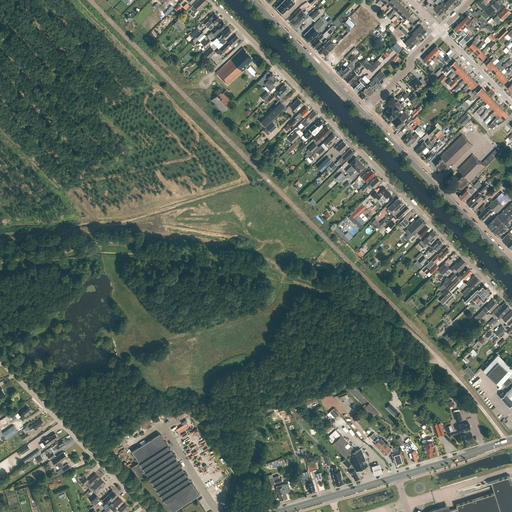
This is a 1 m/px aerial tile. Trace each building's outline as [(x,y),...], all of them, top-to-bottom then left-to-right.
[(202,7),(207,2),(205,0),(197,0),(193,5),(190,8),(192,11),(189,13),(193,17),(196,14),(194,13),(198,10),(199,12),(203,8),(202,7)] [(284,0),(276,8),(282,14),(287,9),(288,10),(295,3),(291,0),(284,0)] [(391,6),(396,0),(388,0),(387,2),(390,5),(387,7),(389,9),(392,6),(391,6)] [(396,10),(401,4),(397,0),(396,0),(391,6),(392,6),(394,9),(392,12),(393,13),(396,10)] [(441,0),(441,1),(439,3),(436,0),(434,2),(437,5),(444,12),(449,8),(441,0)] [(450,9),(454,4),(449,0),(447,0),(446,1),(444,0),(441,0),(441,1),(441,0),(449,8),(450,9)] [(482,0),(480,3),(478,5),(478,4),(472,10),(477,15),(484,8),(484,7),(490,1),(489,0),(482,0)] [(497,10),(503,4),(498,0),(494,0),(491,3),(492,5),(487,10),(491,14),(496,9),(497,10)] [(400,14),(406,8),(401,4),(396,10),(399,13),(396,16),(397,18),(400,15),(400,14)] [(437,5),(434,8),(431,5),(430,6),(433,9),(440,16),(444,12),(437,5)] [(357,22),(366,13),(359,6),(350,15),(357,22)] [(503,20),(511,12),(505,7),(497,15),(498,15),(493,19),(498,24),(503,20)] [(404,19),(410,13),(406,8),(400,14),(400,15),(403,17),(400,20),(402,22),(405,19),(404,19)] [(293,24),(305,12),(301,9),(290,21),(293,24)] [(322,14),(319,11),(317,9),(310,16),(314,21),(322,14)] [(308,16),(305,12),(293,24),(297,27),(305,19),(308,16)] [(207,27),(217,16),(215,13),(209,18),(210,19),(204,24),(207,27)] [(215,24),(221,19),(217,16),(207,27),(209,29),(215,24)] [(475,22),(472,19),(472,20),(468,16),(463,20),(467,25),(470,22),(472,24),(473,24),(474,23),(477,26),(479,24),(476,21),(475,22)] [(503,24),(506,28),(510,24),(511,26),(511,24),(511,17),(507,23),(506,22),(503,24)] [(323,22),(320,18),(314,24),(314,25),(304,34),(310,40),(315,36),(319,33),(316,29),(323,22)] [(355,25),(348,18),(343,23),(350,30),(355,25)] [(178,20),(172,25),(180,32),(185,27),(178,20)] [(463,20),(458,24),(463,29),(465,27),(468,29),(469,29),(474,35),(476,33),(470,27),(467,25),(463,20)] [(208,35),(211,38),(215,34),(214,34),(219,29),(220,31),(222,29),(223,29),(226,25),(222,21),(211,31),(208,35)] [(419,25),(416,28),(422,34),(426,30),(421,24),(418,21),(416,23),(419,25)] [(466,31),(463,29),(458,24),(454,29),(458,33),(459,33),(460,34),(462,34),(463,34),(464,33),(465,34),(467,32),(466,31)] [(491,32),(494,29),(489,24),(486,27),(491,32)] [(416,28),(414,25),(412,27),(415,30),(412,33),(413,34),(418,38),(422,34),(416,28)] [(196,37),(202,31),(197,27),(192,32),(196,37)] [(228,34),(231,31),(231,30),(231,29),(230,28),(229,28),(228,27),(224,31),(221,33),(222,34),(217,39),(220,41),(219,42),(220,43),(221,42),(222,44),(226,40),(224,39),(228,35),(228,34)] [(326,37),(332,31),(329,28),(323,34),(322,33),(318,36),(312,42),(313,43),(313,44),(316,47),(319,44),(322,41),(321,40),(325,36),(326,37)] [(500,39),(508,31),(506,29),(498,37),(500,39)] [(200,41),(205,36),(202,32),(197,37),(200,41)] [(154,38),(150,33),(146,37),(150,42),(154,38)] [(419,39),(418,38),(413,34),(410,37),(407,34),(405,35),(408,38),(409,38),(414,44),(419,39)] [(463,38),(467,42),(471,37),(467,34),(463,38)] [(235,42),(239,38),(236,35),(226,44),(225,43),(220,48),(223,52),(230,45),(232,47),(236,43),(235,42)] [(469,47),(473,51),(477,47),(474,44),(477,41),(476,40),(479,37),(477,36),(474,39),(475,39),(472,42),(473,42),(469,47)] [(206,47),(211,42),(208,38),(203,44),(203,45),(206,47)] [(414,44),(409,38),(408,38),(406,41),(403,38),(401,40),(404,43),(410,48),(414,44)] [(329,51),(335,45),(329,39),(323,45),(318,50),(321,53),(322,52),(325,55),(328,51),(329,51)] [(405,45),(401,41),(399,39),(397,41),(403,47),(405,45)] [(484,48),(482,46),(481,46),(484,43),(483,41),(480,44),(477,47),(473,51),(477,55),(482,51),(484,49),(484,48)] [(200,53),(206,47),(203,45),(197,50),(200,53)] [(437,46),(432,50),(437,55),(439,57),(439,58),(440,58),(442,57),(441,56),(441,55),(439,53),(441,50),(437,46)] [(248,63),(251,60),(253,59),(243,47),(216,72),(228,85),(246,68),(245,67),(249,64),(248,63)] [(486,50),(487,49),(485,47),(484,48),(484,49),(482,51),(477,55),(482,60),(486,56),(484,53),(487,51),(486,50)] [(205,54),(208,58),(215,52),(212,48),(205,54)] [(434,57),(437,55),(432,50),(428,55),(432,59),(435,62),(434,62),(437,65),(439,63),(436,60),(437,60),(434,57)] [(495,64),(493,62),(495,59),(496,58),(495,57),(496,55),(491,51),(489,53),(493,57),(486,64),(491,69),(495,65),(495,64)] [(429,62),(432,59),(428,55),(423,59),(427,63),(427,64),(430,67),(429,67),(432,70),(433,69),(431,66),(432,65),(429,62)] [(351,61),(347,65),(343,69),(342,68),(338,71),(341,73),(342,76),(343,76),(344,76),(348,72),(348,73),(355,67),(351,63),(352,62),(353,62),(357,59),(353,56),(350,59),(351,61)] [(213,68),(217,64),(210,57),(206,61),(213,68)] [(362,60),(360,63),(367,70),(368,69),(372,65),(367,60),(365,58),(362,60)] [(338,70),(346,62),(343,59),(335,67),(338,70)] [(498,62),(495,64),(495,65),(491,69),(495,73),(500,69),(497,67),(500,64),(499,63),(502,61),(500,59),(497,62),(498,62)] [(381,63),(378,60),(372,65),(375,69),(381,63)] [(455,70),(460,65),(455,61),(451,65),(448,67),(447,66),(444,69),(446,71),(449,68),(450,70),(452,67),(455,70)] [(504,73),(501,71),(504,68),(506,65),(505,63),(502,66),(502,67),(500,69),(495,73),(499,78),(504,73)] [(460,74),(464,70),(460,65),(455,70),(453,72),(450,75),(451,77),(454,74),(455,75),(457,72),(460,74)] [(354,70),(345,78),(346,78),(345,79),(346,80),(347,80),(350,83),(356,77),(358,74),(357,73),(360,70),(357,67),(354,70)] [(508,78),(506,76),(509,73),(508,72),(511,70),(509,68),(506,71),(504,73),(499,78),(504,82),(508,78)] [(359,93),(365,100),(384,82),(383,81),(381,83),(379,81),(385,75),(381,70),(373,78),(374,79),(359,93)] [(462,76),(464,79),(469,74),(464,70),(460,74),(457,77),(454,79),(454,80),(450,85),(452,88),(457,83),(456,81),(459,79),(462,76)] [(265,75),(257,82),(261,86),(264,82),(265,83),(271,89),(274,86),(272,83),(275,81),(276,80),(277,79),(274,76),(275,75),(272,73),(272,74),(271,73),(267,78),(265,75)] [(444,74),(439,79),(442,82),(448,77),(444,74)] [(469,83),(473,79),(469,74),(464,79),(462,81),(459,84),(460,86),(463,83),(463,84),(466,81),(469,83)] [(411,80),(408,83),(411,87),(411,86),(415,90),(422,83),(424,85),(427,83),(422,78),(419,80),(415,76),(411,80)] [(358,92),(367,84),(361,78),(352,86),(358,92)] [(473,88),(478,83),(473,79),(469,83),(466,86),(465,86),(467,88),(467,87),(468,88),(471,85),(473,88)] [(279,100),(290,89),(285,84),(275,93),(274,94),(275,94),(273,96),(272,95),(268,100),(270,102),(275,97),(278,101),(275,104),(276,105),(259,121),(265,127),(286,107),(279,100)] [(486,92),(482,88),(475,95),(473,93),(470,95),(472,97),(474,96),(475,98),(477,97),(480,94),(482,97),(486,92)] [(233,103),(223,92),(222,93),(220,92),(211,100),(222,113),(233,103)] [(486,101),(491,97),(486,92),(482,97),(479,99),(476,102),(478,104),(481,101),(484,99),(486,101)] [(264,101),(269,96),(266,93),(261,97),(264,101)] [(413,93),(408,98),(411,101),(416,96),(413,93)] [(491,106),(495,101),(491,97),(486,101),(491,105),(491,106)] [(295,112),(303,105),(298,99),(290,107),(295,112)] [(400,104),(397,101),(395,104),(394,103),(392,105),(391,105),(387,109),(387,110),(384,113),(388,116),(398,106),(398,107),(400,104)] [(464,101),(457,107),(460,111),(468,105),(464,101)] [(495,110),(500,105),(495,101),(491,106),(491,105),(488,108),(485,111),(487,112),(490,110),(493,107),(495,110)] [(400,109),(404,105),(401,103),(400,104),(398,107),(398,106),(388,116),(388,117),(388,118),(391,121),(392,120),(391,119),(394,117),(399,112),(401,110),(400,109)] [(500,114),(504,110),(500,105),(495,110),(493,112),(490,115),(491,117),(494,114),(494,115),(497,112),(500,114)] [(414,116),(421,109),(419,107),(419,106),(412,114),(414,116)] [(304,117),(310,111),(309,110),(308,109),(307,109),(306,107),(295,117),(297,120),(298,121),(300,119),(299,118),(302,115),(304,117)] [(410,116),(407,113),(408,112),(405,110),(402,113),(403,114),(393,123),(398,128),(401,125),(402,125),(403,123),(404,122),(403,121),(406,118),(407,119),(410,116)] [(509,114),(504,110),(500,114),(497,117),(494,119),(496,121),(498,119),(499,119),(502,116),(504,119),(509,114)] [(314,119),(317,115),(314,111),(308,117),(306,119),(305,118),(298,125),(301,129),(304,126),(306,124),(307,126),(310,123),(310,124),(312,122),(314,120),(314,119)] [(464,125),(469,120),(465,116),(460,121),(464,125)] [(297,120),(295,117),(289,123),(291,126),(297,120)] [(313,133),(316,129),(320,126),(319,126),(322,123),(322,122),(322,121),(321,120),(320,120),(319,120),(316,123),(316,122),(300,137),(303,141),(312,132),(313,133)] [(270,133),(277,126),(272,121),(266,128),(270,133)] [(431,136),(438,128),(436,125),(428,133),(431,136)] [(327,127),(326,127),(326,126),(314,138),(317,141),(320,139),(321,140),(331,131),(329,129),(329,128),(328,127),(327,127)] [(406,137),(403,140),(409,146),(412,143),(413,143),(417,139),(416,139),(420,136),(421,137),(425,133),(419,126),(415,130),(414,129),(407,136),(406,137)] [(440,139),(445,134),(441,129),(435,135),(440,139)] [(296,132),(289,139),(293,143),(300,136),(296,132)] [(332,141),(336,137),(333,134),(323,143),(327,147),(333,141),(332,141)] [(462,134),(452,145),(444,153),(441,156),(442,157),(435,164),(438,167),(440,169),(442,172),(449,165),(452,165),(453,165),(473,145),(462,134)] [(292,150),(301,142),(298,139),(290,147),(292,150)] [(428,145),(431,142),(429,140),(426,143),(424,141),(420,145),(420,146),(416,150),(419,153),(422,151),(421,150),(425,146),(426,147),(428,145)] [(431,149),(425,155),(426,156),(426,157),(426,158),(427,158),(427,159),(428,159),(429,159),(431,156),(432,157),(436,154),(434,152),(436,150),(439,146),(440,147),(443,144),(440,140),(432,149),(431,149)] [(344,150),(348,146),(343,141),(337,146),(335,148),(341,154),(344,151),(344,150)] [(430,146),(433,143),(431,142),(428,145),(426,147),(425,146),(421,150),(422,151),(419,153),(421,156),(425,152),(425,153),(431,148),(430,146)] [(314,143),(308,148),(312,152),(318,147),(314,143)] [(321,145),(316,150),(321,155),(326,150),(321,145)] [(351,156),(354,153),(350,148),(337,161),(341,164),(345,160),(347,161),(352,156),(351,156)] [(486,166),(499,153),(496,149),(482,162),(486,166)] [(470,181),(485,166),(473,154),(458,169),(463,174),(455,182),(461,189),(470,181)] [(334,159),(330,155),(326,159),(329,163),(334,159)] [(348,173),(360,162),(356,157),(350,163),(352,165),(346,171),(348,173)] [(359,172),(365,166),(360,162),(348,173),(351,175),(356,170),(359,172)] [(366,182),(375,174),(371,169),(367,174),(366,173),(362,177),(366,182)] [(376,177),(370,183),(370,184),(368,186),(366,184),(361,189),(363,191),(368,187),(369,188),(372,185),(374,188),(381,181),(376,177)] [(485,182),(482,185),(477,189),(477,190),(481,193),(489,186),(488,185),(491,181),(488,179),(485,182)] [(474,186),(477,189),(482,185),(478,181),(474,186)] [(472,193),(474,190),(471,188),(470,189),(468,187),(467,188),(459,196),(464,201),(472,193)] [(387,197),(390,193),(389,192),(390,192),(388,190),(388,191),(385,188),(378,194),(376,192),(372,196),(374,199),(375,197),(377,199),(380,197),(385,202),(389,199),(387,197)] [(357,198),(363,193),(360,190),(354,195),(357,198)] [(500,199),(503,203),(511,196),(508,192),(500,199)] [(472,208),(483,198),(479,194),(476,198),(474,196),(468,203),(472,208)] [(398,209),(404,203),(398,198),(387,208),(394,215),(399,209),(398,209)] [(495,212),(502,205),(496,198),(489,205),(486,208),(483,206),(479,210),(482,212),(478,216),(483,220),(493,209),(495,212)] [(493,231),(511,211),(511,203),(499,215),(500,216),(498,218),(496,216),(487,225),(493,231)] [(362,204),(351,214),(355,218),(361,224),(367,218),(362,213),(359,216),(358,215),(361,212),(366,208),(362,204)] [(405,212),(409,208),(405,205),(395,216),(399,219),(405,213),(405,212)] [(511,218),(511,211),(493,231),(499,237),(504,232),(508,228),(507,227),(509,225),(507,223),(511,218)] [(400,222),(404,227),(409,223),(404,218),(400,222)] [(414,235),(425,224),(419,218),(415,221),(414,220),(407,227),(414,235)] [(372,222),(380,229),(386,223),(383,220),(380,223),(376,219),(372,222)] [(389,231),(396,224),(393,221),(388,225),(389,226),(386,229),(389,231)] [(429,228),(425,225),(417,234),(416,233),(406,243),(410,248),(416,242),(415,240),(420,235),(421,236),(425,233),(425,232),(429,228)] [(422,242),(421,240),(418,243),(422,248),(427,243),(429,246),(433,241),(438,236),(433,231),(423,240),(422,242)] [(502,239),(507,243),(511,238),(511,236),(511,235),(511,233),(510,231),(502,239)] [(350,240),(345,234),(342,237),(348,243),(350,240)] [(439,247),(443,243),(439,239),(428,250),(431,253),(435,249),(436,251),(440,248),(439,247)] [(431,260),(434,262),(438,258),(440,260),(445,254),(449,250),(446,246),(443,249),(442,249),(431,260)] [(421,252),(415,258),(417,260),(423,254),(421,252)] [(423,255),(418,260),(421,263),(426,258),(423,255)] [(461,268),(466,264),(461,259),(457,263),(457,262),(450,269),(453,271),(455,268),(459,272),(462,268),(461,268)] [(435,263),(428,270),(432,274),(439,267),(435,263)] [(444,263),(438,269),(443,274),(449,268),(444,263)] [(448,286),(447,288),(450,291),(460,281),(463,277),(465,279),(466,278),(467,278),(467,277),(467,276),(471,272),(471,271),(470,270),(469,270),(467,267),(448,286)] [(472,289),(480,281),(474,275),(467,282),(467,283),(466,283),(469,286),(462,293),(465,296),(472,289)] [(442,292),(447,288),(448,286),(444,283),(438,289),(442,292)] [(479,297),(482,294),(482,293),(487,288),(484,285),(478,290),(475,294),(472,291),(464,300),(466,302),(468,300),(471,298),(472,299),(477,295),(479,297)] [(453,294),(450,291),(447,288),(441,293),(445,296),(440,301),(443,304),(453,294)] [(486,297),(491,292),(487,288),(482,293),(482,294),(479,297),(477,295),(472,299),(471,298),(468,300),(473,305),(480,298),(484,302),(486,299),(486,297)] [(453,295),(445,302),(447,305),(455,297),(453,295)] [(493,299),(485,307),(490,312),(498,304),(493,299)] [(500,305),(490,314),(494,318),(492,320),(492,319),(488,323),(489,325),(491,327),(497,322),(496,321),(499,318),(510,307),(505,302),(501,306),(500,305)] [(480,319),(486,313),(482,309),(476,315),(480,319)] [(510,326),(511,323),(511,310),(503,319),(510,326)] [(502,325),(494,333),(499,337),(507,330),(502,325)] [(504,339),(498,344),(500,347),(506,341),(504,339)] [(483,370),(499,386),(503,382),(507,386),(511,380),(511,379),(508,376),(511,371),(511,368),(497,355),(483,370)] [(467,366),(464,369),(471,377),(475,374),(467,366)] [(511,386),(501,397),(509,406),(511,403),(511,386)] [(361,408),(355,402),(350,407),(355,413),(361,408)] [(378,413),(369,403),(364,408),(373,418),(378,413)] [(386,407),(394,415),(398,411),(390,403),(386,407)] [(30,408),(26,404),(18,412),(23,416),(27,412),(27,411),(30,408)] [(339,413),(334,408),(330,412),(335,418),(339,413)] [(44,423),(41,419),(28,427),(30,430),(34,428),(36,430),(40,428),(39,427),(44,423)] [(437,436),(444,434),(440,422),(433,425),(437,436)] [(326,436),(334,428),(329,423),(321,430),(326,436)] [(460,434),(463,443),(468,442),(468,441),(473,440),(470,431),(469,429),(470,428),(470,427),(469,424),(469,425),(468,423),(463,424),(463,423),(458,425),(458,426),(456,427),(458,432),(460,432),(461,434),(460,434)] [(13,425),(3,432),(7,439),(18,431),(13,425)] [(327,437),(333,444),(332,444),(345,457),(349,454),(356,470),(367,465),(360,449),(356,451),(341,436),(335,430),(327,437)] [(171,511),(199,494),(160,433),(132,451),(139,462),(132,467),(140,480),(148,475),(171,511)] [(375,443),(380,439),(374,433),(370,437),(375,443)] [(58,437),(55,434),(51,436),(48,438),(47,437),(42,440),(47,447),(52,444),(51,443),(54,441),(54,440),(58,437)] [(417,458),(415,450),(417,447),(410,439),(406,443),(404,443),(400,437),(396,439),(400,445),(402,450),(406,449),(407,452),(409,452),(411,459),(414,459),(415,459),(416,459),(417,458)] [(375,443),(374,444),(385,455),(390,451),(392,453),(395,465),(399,464),(404,462),(400,451),(394,453),(392,447),(392,449),(391,450),(380,438),(380,439),(375,443)] [(432,453),(436,452),(431,438),(422,441),(423,444),(425,451),(427,455),(428,456),(431,455),(431,454),(432,454),(432,453)] [(9,441),(0,445),(0,449),(1,453),(12,447),(9,441)] [(66,446),(63,441),(59,443),(59,442),(56,445),(51,448),(54,451),(58,448),(60,450),(66,446)] [(28,445),(20,450),(22,454),(30,449),(28,445)] [(36,453),(31,456),(23,461),(25,464),(41,453),(39,449),(36,451),(37,452),(36,453)] [(67,457),(63,452),(55,458),(55,457),(52,460),(58,468),(63,465),(61,462),(67,457)] [(348,467),(351,464),(346,458),(342,462),(348,467)] [(351,471),(349,472),(351,475),(352,474),(355,479),(359,477),(353,466),(352,465),(350,465),(351,467),(349,468),(351,471)] [(380,465),(372,467),(375,476),(383,474),(380,465)] [(333,473),(336,485),(343,483),(342,480),(341,477),(342,477),(340,471),(338,472),(337,466),(332,468),(333,473)] [(89,488),(93,485),(100,478),(96,473),(89,480),(86,477),(82,481),(89,488)] [(511,511),(511,481),(510,475),(491,482),(494,492),(456,504),(457,508),(445,511),(437,511),(437,509),(433,510),(429,511),(511,511)] [(308,492),(315,490),(311,476),(307,477),(301,478),(303,484),(306,483),(308,492)] [(105,483),(101,479),(91,488),(97,494),(103,487),(102,486),(105,483)] [(280,500),(287,498),(285,492),(290,491),(288,483),(276,487),(280,500)] [(116,495),(112,491),(103,500),(107,504),(116,495)] [(95,494),(89,499),(92,502),(95,505),(98,503),(95,499),(98,497),(95,494)] [(115,511),(118,509),(117,508),(123,502),(120,498),(113,505),(112,504),(104,511),(107,511),(112,508),(115,511)]
